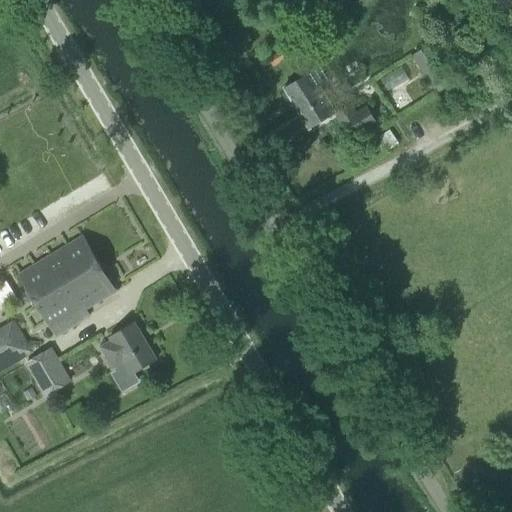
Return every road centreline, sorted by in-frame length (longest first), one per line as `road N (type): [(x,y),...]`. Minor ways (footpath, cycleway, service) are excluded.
road 1 (unclassified): [(452,511),(145,0)]
road 2 (tertiary): [(341,511),(36,0)]
